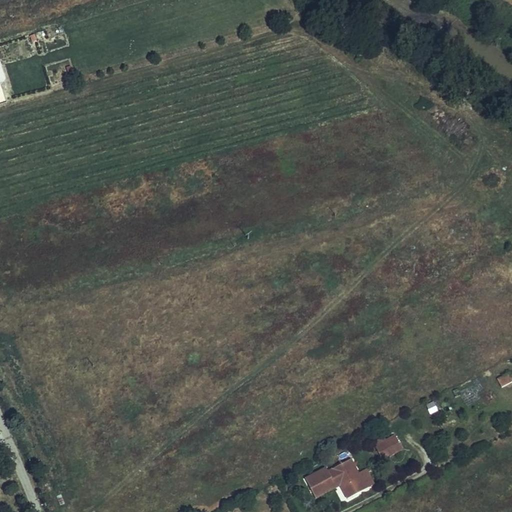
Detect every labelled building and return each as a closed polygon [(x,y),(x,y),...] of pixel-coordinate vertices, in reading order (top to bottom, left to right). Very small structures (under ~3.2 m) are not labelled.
[(511,382),(511,378),(510,374),(498,380),(502,388),(511,382)] [(437,411),(433,403),(427,406),(431,414),(437,411)] [(403,450),(395,436),(386,441),(382,443),(377,446),(375,447),(382,460),(403,450)] [(367,489),(359,473),(351,460),(328,472),(327,469),(306,480),(313,493),(337,480),(341,486),(348,499),(367,489)] [(374,485),(366,470),(359,473),(367,489),(374,485)] [(316,499),(341,486),(337,480),(313,493),(316,499)] [(257,507),(280,494),(276,486),(252,499),(257,507)]
